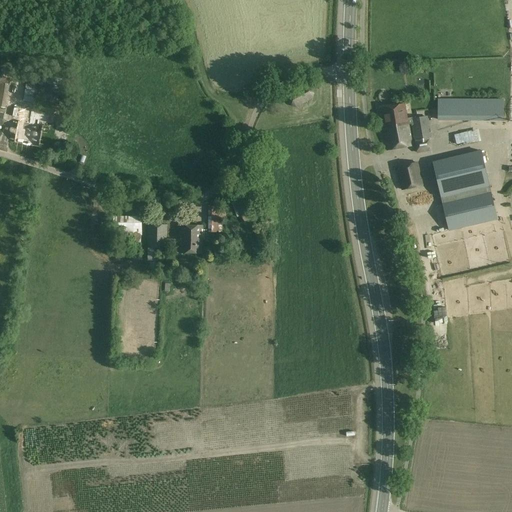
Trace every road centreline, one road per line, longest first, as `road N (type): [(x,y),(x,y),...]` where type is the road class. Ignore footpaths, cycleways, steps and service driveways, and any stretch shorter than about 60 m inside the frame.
road 1 (secondary): [(380,511),(384,360),(357,211),(346,71)]
road 2 (unclassified): [(0,153),(154,206),(197,201),(233,172),(268,96),(306,71),(346,71)]
road 3 (track): [(182,0),(201,65),(250,127)]
